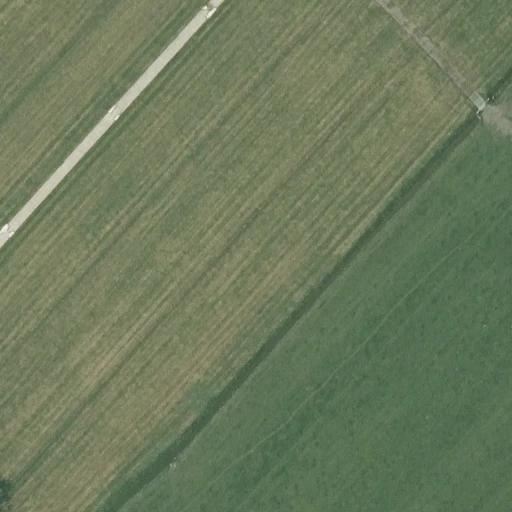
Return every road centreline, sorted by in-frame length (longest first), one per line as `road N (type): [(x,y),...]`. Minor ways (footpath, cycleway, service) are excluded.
road 1 (track): [(0,246),(213,0)]
road 2 (track): [(405,0),(502,105)]
